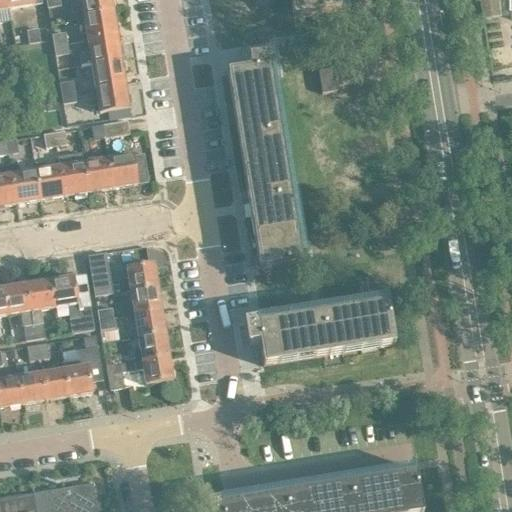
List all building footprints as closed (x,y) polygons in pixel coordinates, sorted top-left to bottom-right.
[(0,0),(0,21),(10,20),(9,10),(7,0),(0,0)] [(7,0),(9,10),(34,5),(33,0),(7,0)] [(46,0),(49,9),(61,7),(59,0),(46,0)] [(111,0),(80,0),(84,17),(113,12),(111,0)] [(296,0),(296,2),(291,3),(294,19),(340,11),(340,10),(335,11),(333,0),(296,0)] [(113,12),(84,17),(87,42),(117,37),(113,12)] [(27,32),(30,45),(40,43),(38,30),(27,32)] [(66,35),(53,37),(55,47),(67,45),(66,35)] [(82,67),(92,66),(121,61),(117,37),(87,42),(89,52),(80,53),(82,67)] [(56,57),(69,55),(67,45),(55,47),(56,57)] [(251,70),(227,73),(244,172),(249,172),(252,188),(246,189),(251,219),(257,219),(262,253),(257,254),(260,270),(275,267),(306,262),(306,261),(301,262),(269,68),(274,67),(272,54),(249,58),(251,70)] [(121,61),(92,66),(95,90),(125,85),(121,61)] [(336,83),(333,69),(319,72),(322,94),(337,92),(336,87),(336,85),(336,83)] [(74,83),(61,85),(63,95),(76,93),(74,83)] [(109,113),(129,109),(125,85),(95,90),(99,114),(109,113)] [(65,106),(77,103),(76,93),(63,95),(65,106)] [(129,109),(109,113),(110,121),(131,118),(129,109)] [(129,136),(127,123),(102,128),(104,141),(129,136)] [(93,130),(95,142),(104,141),(102,128),(93,130)] [(66,147),(64,134),(54,136),(56,148),(66,147)] [(44,137),(46,150),(56,148),(54,136),(44,137)] [(18,155),(16,142),(6,144),(8,156),(18,155)] [(0,144),(0,157),(8,156),(6,144),(0,144)] [(137,183),(147,181),(143,162),(134,164),(133,157),(108,161),(113,190),(138,186),(137,183)] [(84,165),(89,194),(113,190),(108,161),(84,165)] [(89,194),(84,165),(60,169),(64,198),(89,194)] [(64,198),(60,169),(36,173),(40,202),(64,198)] [(40,202),(36,173),(12,177),(16,206),(40,202)] [(0,208),(16,206),(12,177),(0,179),(0,208)] [(106,255),(88,258),(95,298),(113,295),(106,255)] [(154,265),(126,270),(130,293),(158,289),(154,265)] [(78,305),(73,278),(50,282),(54,309),(78,305)] [(45,339),(40,312),(54,309),(50,282),(27,286),(36,340),(45,339)] [(22,315),(26,342),(36,340),(27,286),(4,289),(8,317),(22,315)] [(4,289),(0,290),(0,328),(10,327),(8,317),(4,289)] [(158,289),(130,293),(134,316),(161,312),(158,289)] [(257,320),(244,322),(246,335),(248,345),(260,344),(260,349),(261,354),(263,367),(344,354),(344,349),(378,343),(379,348),(395,346),(387,299),(386,299),(387,305),(258,325),(257,323),(257,320)] [(90,308),(78,310),(79,319),(70,320),(72,335),(94,332),(90,308)] [(112,310),(97,312),(99,322),(114,320),(112,310)] [(161,312),(134,316),(138,339),(165,335),(161,312)] [(100,332),(115,329),(114,320),(99,322),(100,332)] [(134,353),(135,363),(169,358),(165,335),(138,339),(140,352),(134,353)] [(96,337),(84,339),(86,351),(98,349),(96,337)] [(48,360),(46,345),(37,346),(39,361),(48,360)] [(26,348),(29,363),(39,361),(37,346),(26,348)] [(119,356),(104,359),(106,368),(121,366),(119,356)] [(145,386),(173,382),(169,358),(135,363),(121,366),(106,368),(110,392),(125,389),(122,374),(143,370),(145,386)] [(93,394),(88,367),(65,371),(69,398),(93,394)] [(69,398),(65,371),(42,375),(46,402),(69,398)] [(46,402),(42,375),(19,378),(23,406),(46,402)] [(23,406),(19,378),(0,381),(0,409),(23,406)] [(422,511),(415,469),(413,469),(414,474),(221,505),(221,503),(220,500),(207,503),(208,511),(422,511)] [(96,511),(93,486),(33,496),(35,511),(96,511)] [(35,511),(33,496),(0,501),(0,511),(35,511)]
